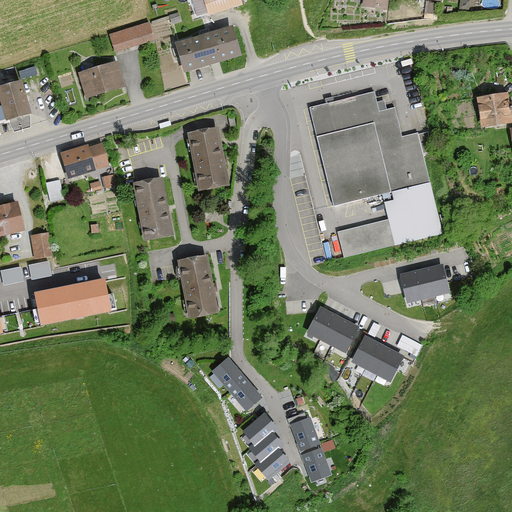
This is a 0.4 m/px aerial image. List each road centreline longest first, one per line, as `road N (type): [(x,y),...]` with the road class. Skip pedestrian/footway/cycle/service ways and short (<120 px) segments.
road 1 (residential): [(267,105),(249,131),(235,241),(236,352),(273,401),(290,445)]
road 2 (residential): [(267,105),(280,127),(279,223),(299,262),(415,326)]
road 3 (secondary): [(0,154),(258,76)]
road 4 (secondary): [(258,76),(408,41),(509,28)]
road 5 (unknown): [(303,96),(333,218)]
